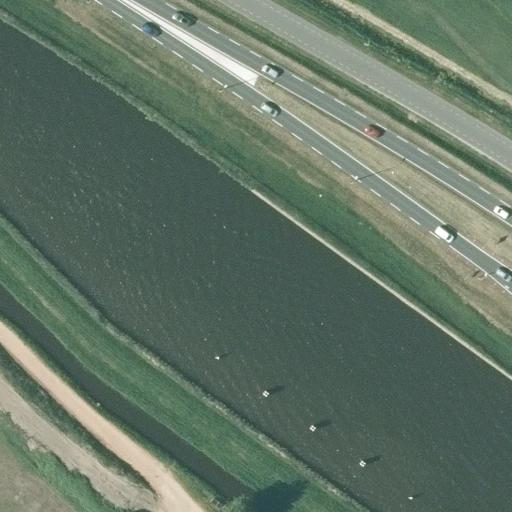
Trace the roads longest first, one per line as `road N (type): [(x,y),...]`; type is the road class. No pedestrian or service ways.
road 1 (primary): [(117,0),(511,283)]
road 2 (primary): [(511,221),(298,87),(133,0)]
road 3 (unclassified): [(511,160),(237,0)]
road 4 (track): [(0,339),(195,511)]
